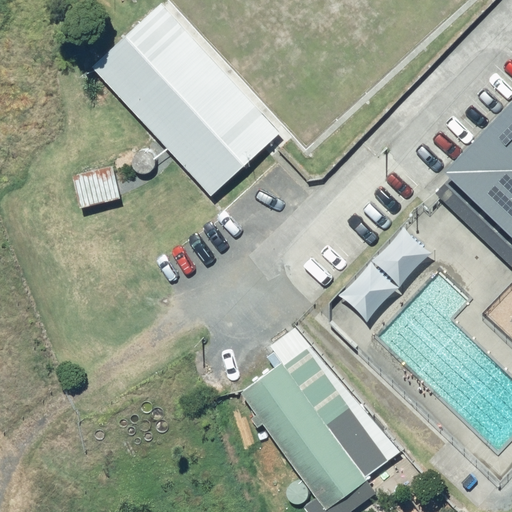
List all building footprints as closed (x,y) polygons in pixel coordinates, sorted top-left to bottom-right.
[(76,64),(197,193),(264,131),(144,2),(76,64)] [(511,47),(424,138),(511,224),(511,47)] [(427,150),(408,170),(493,251),(511,231),(427,150)] [(114,163),(75,173),(83,204),(122,194),(114,163)] [(273,420),(334,505),(374,478),(289,361),(251,389),(266,410),(260,414),(267,424),(273,420)] [(492,496),(446,450),(431,465),(477,511),(492,496)] [(410,474),(418,483),(426,476),(418,467),(410,474)]
